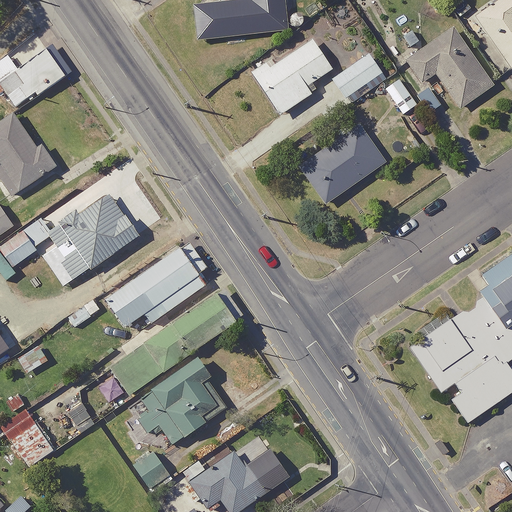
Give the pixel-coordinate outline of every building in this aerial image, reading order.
[(288,29),(284,0),(229,0),(192,5),(196,40),(288,29)] [(379,0),(349,0),(360,15),(379,0)] [(511,0),(497,0),(475,16),(511,69),(511,0)] [(493,86),(453,27),(405,59),(422,84),(434,75),(458,110),(493,86)] [(419,41),(411,31),(403,36),(411,47),(419,41)] [(65,77),(36,35),(0,60),(0,86),(15,107),(35,93),(37,96),(65,77)] [(250,72),(280,116),(312,94),(307,87),(333,69),(312,38),(269,66),(266,61),(250,72)] [(382,73),(368,53),(331,78),(345,98),(382,73)] [(416,105),(398,79),(385,88),(403,114),(416,105)] [(441,106),(428,88),(416,96),(429,114),(441,106)] [(13,112),(0,120),(0,180),(11,197),(57,167),(41,144),(36,147),(13,112)] [(386,163),(359,123),(299,164),(326,203),(386,163)] [(60,262),(73,281),(140,235),(109,190),(79,211),(76,208),(58,221),(59,224),(47,232),(65,259),(60,262)] [(0,205),(0,235),(14,225),(0,205)] [(36,249),(23,230),(0,244),(0,247),(12,266),(36,249)] [(203,271),(183,243),(104,298),(124,326),(143,313),(203,271)] [(511,251),(481,273),(488,283),(464,300),(508,363),(511,360),(511,251)] [(211,281),(203,271),(143,313),(151,323),(211,281)] [(214,292),(109,367),(129,396),(235,321),(214,292)] [(92,316),(84,306),(68,318),(76,328),(92,316)] [(468,422),(511,391),(511,369),(468,307),(410,348),(441,393),(455,383),(461,392),(451,399),(468,422)] [(48,360),(37,344),(13,360),(23,376),(48,360)] [(158,423),(173,444),(227,406),(207,378),(211,376),(197,356),(138,398),(148,412),(138,419),(147,431),(158,423)] [(24,409),(0,425),(29,467),(53,451),(24,409)] [(188,482),(206,508),(219,499),(228,511),(237,511),(290,476),(260,433),(188,482)] [(153,451),(134,465),(150,488),(169,475),(153,451)]
